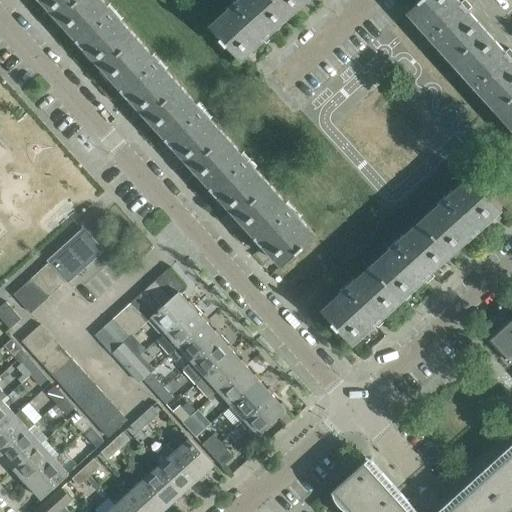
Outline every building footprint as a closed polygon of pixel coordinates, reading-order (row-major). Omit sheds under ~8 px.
[(35,0),(36,0),(42,0),(57,17),(75,0),(35,0)] [(108,5),(103,0),(75,0),(57,17),(77,39),(74,42),(74,43),(81,50),(84,46),(103,67),(137,37),(121,19),(120,20),(107,6),(108,5)] [(268,35),(283,21),(291,14),(277,0),(240,0),(229,10),(229,9),(210,26),(221,37),(220,38),(227,45),(227,44),(241,59),(261,41),(264,45),(271,38),(268,35)] [(277,0),(291,14),(306,0),(277,0)] [(424,30),(425,29),(438,43),(437,44),(453,61),(487,31),(468,10),(471,7),(465,0),(463,0),(461,3),(458,0),(419,0),(419,1),(408,11),(424,30)] [(482,93),(497,111),(511,97),(511,51),(509,49),(505,52),(487,31),(453,61),(469,79),(469,78),(482,93)] [(152,55),(152,54),(137,37),(103,67),(122,88),(118,91),(124,98),(125,99),(129,96),(148,117),(181,86),(165,69),(164,69),(152,55)] [(197,104),(181,86),(148,117),(166,138),(163,141),(170,148),(173,145),(192,166),(226,136),(210,118),(209,119),(196,104),(197,104)] [(511,97),(497,111),(511,126),(511,97)] [(270,185),(254,167),(254,168),(241,154),(242,153),(226,136),(192,166),(211,187),(207,190),(214,198),(218,194),(237,215),(270,185)] [(439,204),(421,220),(452,254),(473,235),(476,238),(484,231),(480,228),(502,208),(488,193),(489,193),(483,186),(482,186),(471,175),(453,191),(454,192),(440,205),(439,204)] [(286,202),(270,185),(237,215),(256,236),(252,239),(259,247),(262,244),(282,265),(297,252),(298,252),(304,246),(304,245),(316,235),(299,216),(298,217),(285,203),(286,202)] [(390,249),(372,265),(403,298),(424,279),(427,283),(434,276),(431,272),(452,254),(421,220),(404,236),(405,237),(390,250),(390,249)] [(58,254),(48,262),(65,281),(75,273),(97,253),(80,234),(58,254)] [(48,262),(40,271),(57,289),(65,281),(48,262)] [(403,298),(372,265),(355,280),(355,281),(341,294),(340,293),(322,310),(333,321),(332,322),(338,329),(339,328),(353,343),(374,324),(378,327),(385,321),(382,317),(403,298)] [(57,289),(40,271),(31,278),(48,297),(57,289)] [(156,280),(173,298),(179,292),(180,291),(182,286),(163,273),(156,280)] [(31,278),(22,286),(39,305),(48,297),(31,278)] [(147,288),(164,306),(173,298),(156,280),(147,288)] [(39,305),(22,286),(13,294),(30,313),(39,305)] [(138,296),(155,314),(164,306),(147,288),(138,296)] [(164,306),(155,314),(151,317),(152,317),(165,332),(193,307),(192,306),(194,305),(190,301),(189,302),(179,292),(173,298),(164,306)] [(146,322),(152,317),(151,317),(155,314),(138,296),(130,303),(146,322)] [(21,318),(6,301),(0,306),(0,317),(10,328),(21,318)] [(121,311),(138,330),(146,322),(130,303),(121,311)] [(192,306),(193,307),(165,332),(156,340),(169,355),(178,347),(206,321),(207,320),(203,315),(194,305),(192,306)] [(129,338),(138,330),(121,311),(112,319),(129,338)] [(103,327),(120,346),(124,343),(129,338),(112,319),(103,327)] [(216,330),(215,331),(206,321),(178,347),(169,355),(176,362),(185,354),(191,361),(219,336),(219,335),(220,334),(216,330)] [(40,324),(21,341),(29,350),(48,333),(40,324)] [(511,326),(511,325),(504,332),(502,330),(490,341),(502,354),(505,351),(511,359),(511,326)] [(116,349),(120,346),(103,327),(94,335),(111,354),(113,353),(116,349)] [(0,329),(0,341),(4,346),(11,339),(1,328),(0,329)] [(29,350),(37,359),(56,342),(48,333),(29,350)] [(233,349),(220,334),(219,335),(219,336),(191,361),(182,369),(196,384),(204,376),(232,350),(233,349)] [(11,339),(4,346),(14,357),(21,350),(11,339)] [(56,342),(37,359),(45,367),(64,350),(56,342)] [(130,364),(137,357),(124,343),(120,346),(116,349),(113,353),(126,368),(130,364)] [(45,367),(53,376),(72,359),(64,350),(45,367)] [(243,359),(241,360),(232,350),(204,376),(218,390),(246,365),(245,365),(246,363),(243,359)] [(20,364),(30,375),(37,368),(28,357),(20,364)] [(130,364),(126,368),(139,382),(150,372),(137,357),(130,364)] [(72,359),(53,376),(61,385),(80,368),(72,359)] [(254,375),(246,365),(218,390),(231,405),(259,380),(258,379),(260,378),(256,373),(254,375)] [(37,368),(30,375),(40,386),(48,379),(37,368)] [(61,385),(69,393),(88,376),(80,368),(61,385)] [(88,376),(69,393),(77,402),(95,385),(88,376)] [(156,393),(164,387),(154,376),(146,382),(156,393)] [(269,388),(267,389),(259,380),(231,405),(244,419),(272,394),(271,394),(273,392),(269,388)] [(77,402),(84,411),(103,394),(95,385),(77,402)] [(47,393),(57,404),(64,397),(54,386),(47,393)] [(173,398),(164,387),(156,393),(166,404),(173,398)] [(103,394),(84,411),(92,419),(111,402),(103,394)] [(282,403),(281,404),(272,394),(244,419),(234,428),(241,436),(250,427),(257,435),(285,409),(284,408),(286,407),(282,403)] [(64,397),(57,404),(66,415),(74,408),(64,397)] [(0,428),(15,415),(2,400),(0,401),(0,428)] [(92,419),(100,428),(119,411),(111,402),(92,419)] [(182,422),(190,416),(180,405),(172,411),(182,422)] [(141,416),(148,423),(159,413),(152,406),(141,416)] [(21,410),(15,415),(0,428),(0,453),(1,455),(29,429),(34,424),(21,410)] [(119,411),(100,428),(108,437),(127,420),(119,411)] [(73,422),(83,433),(90,426),(80,415),(73,422)] [(137,433),(148,423),(141,416),(130,426),(137,433)] [(182,422),(196,437),(203,430),(190,416),(182,422)] [(90,426),(83,433),(93,444),(100,437),(90,426)] [(42,444),(29,429),(1,455),(0,455),(0,456),(3,461),(5,459),(14,469),(42,444)] [(112,442),(118,450),(130,439),(123,432),(112,442)] [(209,451),(220,441),(213,434),(202,444),(209,451)] [(214,466),(188,438),(173,452),(199,480),(199,479),(201,481),(205,477),(204,475),(214,466)] [(233,456),(220,441),(209,451),(222,466),(233,456)] [(108,459),(118,450),(112,442),(101,452),(108,459)] [(27,484),(55,458),(42,444),(14,469),(14,470),(13,471),(17,475),(18,474),(27,484)] [(190,490),(189,488),(199,480),(173,452),(166,444),(152,457),(159,465),(184,493),(185,492),(186,494),(190,490)] [(502,511),(507,508),(509,511),(511,511),(508,508),(511,503),(511,452),(454,504),(451,500),(437,500),(437,491),(420,490),(419,499),(405,498),(401,502),(365,461),(332,491),(333,493),(335,491),(342,499),(347,499),(355,507),(350,511),(356,508),(359,511),(502,511)] [(68,473),(55,458),(27,484),(26,486),(30,490),(31,489),(40,499),(68,473)] [(83,468),(89,476),(100,466),(94,458),(83,468)] [(176,503),(174,502),(184,493),(159,465),(144,478),(170,506),(170,505),(171,507),(176,503)] [(78,486),(89,476),(83,468),(72,478),(78,486)] [(162,511),(170,506),(144,478),(129,491),(148,511),(162,511)] [(71,500),(61,488),(54,495),(64,507),(71,500)] [(148,511),(129,491),(115,504),(122,511),(148,511)] [(69,511),(54,495),(34,511),(69,511)]
